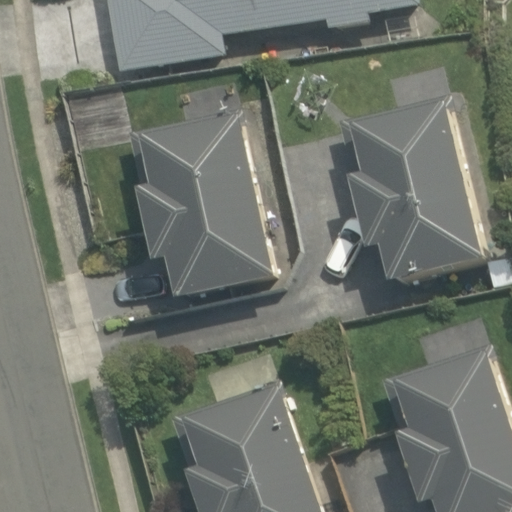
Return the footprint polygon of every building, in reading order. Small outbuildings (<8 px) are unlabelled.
[(113,0),(124,74),(230,59),(227,38),(330,23),(331,31),(374,25),(372,18),(422,11),(420,0),(113,0)] [(398,285),(491,263),(455,112),(464,110),(458,86),(343,112),(376,253),(390,250),(398,285)] [(184,300),(283,279),(246,103),(135,126),(165,266),(176,263),(184,300)] [(511,511),(511,402),(497,356),(487,360),(485,355),(384,388),(402,441),(409,438),(431,506),(442,502),(445,511),(511,511)] [(330,511),(288,388),(173,427),(190,479),(198,476),(210,511),(330,511)]
